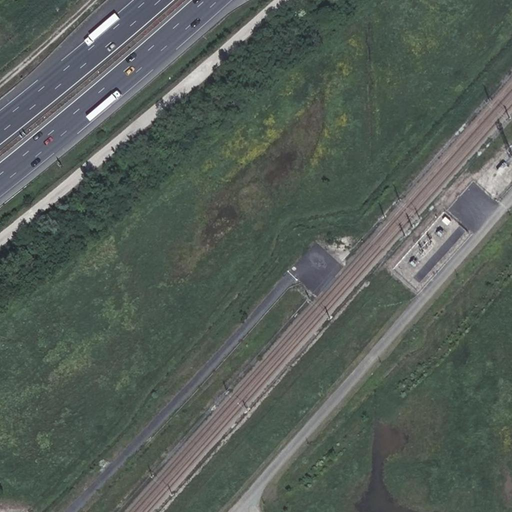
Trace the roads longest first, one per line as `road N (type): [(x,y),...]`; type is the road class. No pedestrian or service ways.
road 1 (motorway): [(0,176),(213,0)]
road 2 (motorway): [(153,0),(0,127)]
road 3 (track): [(0,84),(95,0)]
